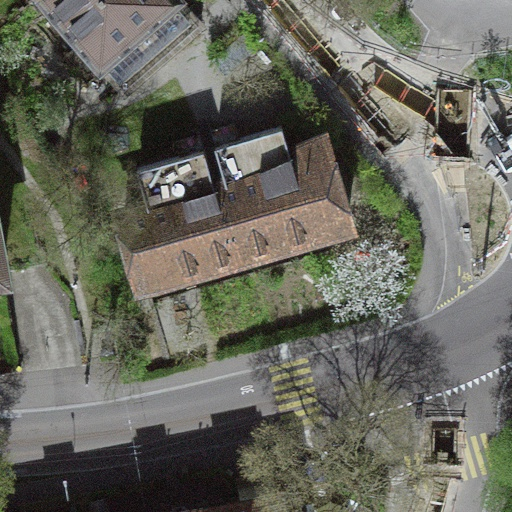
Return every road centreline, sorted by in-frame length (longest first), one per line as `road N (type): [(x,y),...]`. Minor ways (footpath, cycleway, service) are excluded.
road 1 (residential): [(450,344),(297,394),(0,449)]
road 2 (residential): [(299,0),(366,72),(419,104),(511,136)]
road 3 (residential): [(450,344),(444,511)]
